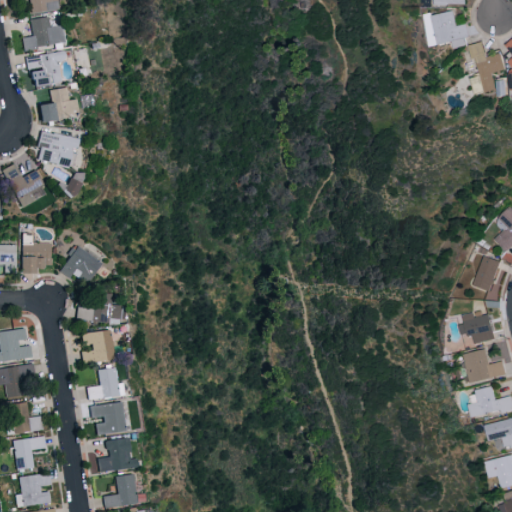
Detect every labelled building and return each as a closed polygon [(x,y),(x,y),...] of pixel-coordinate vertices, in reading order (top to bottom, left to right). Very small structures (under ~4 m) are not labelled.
[(28,0),(31,14),(57,9),(55,0),(28,0)] [(424,16),(430,46),(452,42),(453,48),(468,45),(464,24),(456,26),(452,10),(424,16)] [(20,37),(22,49),(62,43),(60,26),(48,28),(46,16),(29,19),(31,35),(20,37)] [(491,73),(504,70),(499,53),(485,57),(481,42),(471,45),(484,93),(496,90),(491,73)] [(56,61),(63,60),(62,51),(24,56),(29,86),(59,82),(56,61)] [(74,98),(66,99),(64,87),(47,89),(48,102),(53,102),(55,116),(76,114),(74,98)] [(38,121),(53,120),(52,103),(37,104),(38,121)] [(77,139),(40,130),(33,158),(70,168),(74,150),(77,139)] [(42,184),(34,169),(19,177),(12,163),(0,169),(0,171),(15,199),(42,184)] [(511,209),(509,207),(495,220),(504,229),(493,239),(505,252),(511,244),(511,209)] [(18,274),(33,273),(33,267),(49,266),(49,243),(18,243),(18,274)] [(14,244),(0,244),(0,267),(13,267),(14,244)] [(58,271),(67,277),(69,274),(85,285),(99,261),(74,246),(58,271)] [(498,261),(481,257),(473,287),(490,291),(498,261)] [(467,337),(472,336),(474,344),(494,339),(487,314),(474,317),(473,312),(461,315),(467,337)] [(0,360),(30,357),(29,345),(17,346),(16,340),(24,339),(23,328),(0,330),(0,360)] [(80,345),(87,344),(88,351),(79,352),(81,363),(109,360),(105,330),(78,333),(80,345)] [(505,375),(502,361),(488,364),(485,349),(463,354),(469,383),(505,375)] [(0,366),(0,383),(3,384),(5,400),(34,396),(31,364),(0,366)] [(475,389),(477,403),(470,404),(472,416),(511,409),(511,402),(511,397),(494,399),(492,387),(475,389)] [(12,434),(41,429),(38,414),(27,416),(25,401),(8,404),(12,434)] [(117,402),(86,406),(88,420),(91,420),(93,435),(121,431),(117,402)] [(511,447),(511,418),(484,425),(488,441),(500,438),(504,450),(511,447)] [(14,469),(31,468),(30,449),(43,448),(42,436),(12,438),(14,469)] [(133,467),(132,458),(126,458),(124,437),(103,440),(105,457),(95,458),(97,472),(133,467)] [(489,479),(498,477),(500,488),(511,485),(511,455),(485,460),(489,479)] [(21,505),(48,503),(47,487),(49,487),(48,473),(18,475),(21,505)] [(101,495),(101,506),(132,505),(130,474),(113,475),(114,494),(101,495)] [(511,511),(511,499),(500,503),(502,511),(511,511)]
